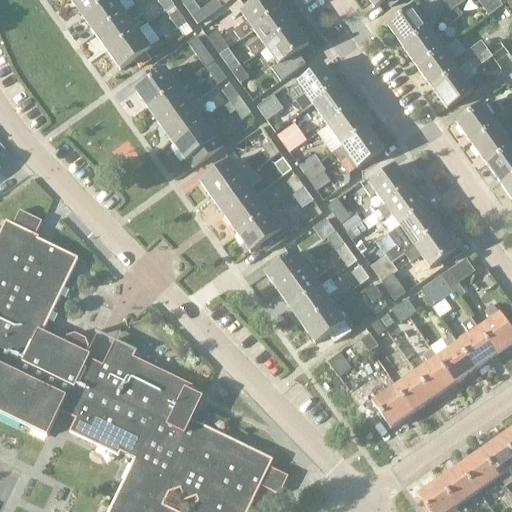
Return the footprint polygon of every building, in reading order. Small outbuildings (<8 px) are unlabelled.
[(74,0),(70,3),(83,20),(111,0),(74,0)] [(111,0),(103,6),(83,20),(95,38),(125,16),(124,16),(135,8),(128,0),(111,0)] [(167,0),(154,0),(165,14),(173,8),(167,0)] [(239,43),(253,34),(282,12),(273,0),(261,0),(254,5),(250,0),(245,0),(228,13),(233,20),(240,15),(247,24),(233,34),(239,43)] [(365,0),(374,12),(390,0),(365,0)] [(437,0),(449,15),(440,21),(441,22),(449,16),(456,11),(455,10),(456,10),(467,2),(466,0),(437,0)] [(473,0),(482,12),(498,2),(496,0),(473,0)] [(191,1),(182,7),(191,20),(200,13),(191,1)] [(124,16),(125,16),(95,38),(108,55),(137,34),(131,25),(141,17),(135,8),(124,16)] [(428,17),(421,22),(413,10),(386,29),(401,50),(428,31),(434,26),(428,17)] [(461,18),(456,10),(455,10),(456,11),(449,16),(441,22),(446,29),(461,18)] [(252,59),(264,50),(294,29),(282,12),(253,34),(258,41),(246,50),(252,59)] [(185,25),(177,13),(168,19),(177,31),(185,25)] [(304,67),(295,56),(307,47),(294,29),(264,50),(277,68),(271,73),(279,85),(304,67)] [(401,50),(416,71),(442,52),(428,31),(401,50)] [(150,52),(137,34),(108,55),(120,73),(150,52)] [(223,47),(214,35),(206,41),(214,53),(223,47)] [(195,39),(186,45),(204,71),(213,64),(195,39)] [(416,71),(431,91),(457,73),(457,72),(470,63),(485,53),(480,45),(451,64),(442,52),(416,71)] [(227,52),(219,58),(227,69),(236,63),(227,52)] [(491,60),(485,53),(470,63),(475,71),(491,60)] [(311,107),(311,108),(337,90),(322,68),(287,94),(302,113),(311,107)] [(240,69),(231,75),(240,87),(248,81),(240,69)] [(226,82),(217,70),(208,76),(217,88),(226,82)] [(135,94),(148,112),(178,91),(165,73),(135,94)] [(472,94),(473,97),(482,90),(474,79),(466,85),(457,73),(431,91),(446,113),(472,94)] [(221,94),(229,105),(238,99),(229,87),(221,94)] [(311,108),(326,129),(352,110),(337,90),(311,108)] [(148,112),(160,129),(198,102),(198,101),(189,107),(178,91),(148,112)] [(257,110),(267,123),(283,111),(273,98),(257,110)] [(229,105),(228,105),(233,111),(241,123),(250,116),(242,104),(238,99),(229,105)] [(201,124),(196,117),(204,111),(198,102),(160,129),(173,147),(211,119),(210,118),(201,124)] [(455,126),(470,148),(497,129),(482,108),(455,126)] [(326,129),(341,149),(332,156),(367,131),(352,110),(326,129)] [(216,140),(214,142),(209,134),(217,128),(211,119),(173,147),(185,164),(187,162),(193,170),(223,149),(216,140)] [(306,143),(293,125),(276,138),(289,155),(306,143)] [(511,136),(505,141),(497,129),(470,148),(485,168),(511,149),(511,148),(511,136)] [(383,153),(367,131),(332,156),(338,163),(346,157),(356,170),(357,172),(383,153)] [(278,156),(270,144),(260,150),(269,162),(278,156)] [(485,168),(500,188),(511,179),(511,150),(511,149),(485,168)] [(297,169),(303,177),(319,166),(313,158),(297,169)] [(290,173),(282,161),(273,167),(282,179),(290,173)] [(200,185),(213,203),(254,174),(253,173),(242,181),(230,164),(200,185)] [(324,173),(319,166),(303,177),(309,185),(324,173)] [(383,209),(409,190),(394,169),(368,188),(363,191),(369,199),(374,196),(383,209)] [(213,203),(225,221),(255,200),(248,190),(260,183),(254,174),(213,203)] [(285,185),(293,196),(303,190),(294,178),(285,185)] [(511,205),(511,179),(500,188),(511,205)] [(424,211),(409,190),(383,209),(378,213),(384,220),(389,217),(398,230),(424,211)] [(361,226),(360,225),(348,208),(350,206),(344,197),(326,210),(346,236),(361,226)] [(225,221),(237,238),(276,211),(275,210),(266,215),(255,200),(225,221)] [(260,248),(265,255),(291,237),(287,230),(280,234),(273,225),(282,220),(276,211),(237,238),(250,255),(260,248)] [(375,278),(391,266),(404,257),(439,232),(424,211),(398,230),(386,238),(395,250),(384,258),(386,260),(370,271),(375,278)] [(0,416),(46,439),(59,414),(67,418),(75,422),(69,434),(118,458),(120,455),(134,462),(110,511),(247,511),(259,488),(278,497),(287,479),(268,470),(271,462),(191,424),(202,400),(190,394),(193,389),(143,365),(148,355),(136,349),(134,352),(114,343),(98,375),(84,368),(89,357),(85,355),(88,349),(85,342),(74,336),(66,339),(63,345),(41,334),(77,261),(35,240),(36,238),(34,237),(41,224),(18,213),(12,226),(5,223),(0,233),(0,416)] [(351,244),(366,233),(361,226),(346,236),(351,244)] [(409,266),(419,259),(428,272),(454,253),(439,232),(404,257),(409,266)] [(326,241),(335,254),(344,247),(335,235),(326,241)] [(335,254),(342,263),(347,270),(356,264),(344,247),(335,254)] [(264,277),(277,295),(318,266),(317,264),(306,272),(295,256),(264,277)] [(465,262),(440,279),(448,292),(449,291),(456,300),(464,295),(457,285),(474,274),(465,262)] [(319,289),(313,282),(324,274),(318,266),(277,295),(289,312),(320,291),(319,289)] [(396,273),(391,266),(375,278),(381,285),(396,273)] [(368,281),(360,269),(350,276),(358,288),(368,281)] [(444,301),(441,297),(448,292),(440,279),(432,284),(433,285),(420,294),(431,310),(444,301)] [(289,312),(301,330),(332,308),(325,299),(336,291),(329,282),(319,289),(320,291),(289,312)] [(380,299),(372,287),(363,293),(371,305),(380,299)] [(407,302),(398,308),(407,321),(415,315),(407,302)] [(344,326),(332,308),(301,330),(314,347),(344,326)] [(398,308),(391,313),(399,326),(407,321),(398,308)] [(476,332),(494,359),(511,346),(511,337),(492,308),(483,314),(489,323),(476,332)] [(387,317),(380,322),(385,331),(393,326),(387,317)] [(377,321),(370,327),(378,338),(385,332),(377,321)] [(456,346),(455,346),(474,373),(494,359),(476,332),(469,321),(462,326),(465,331),(469,337),(456,346)] [(408,322),(388,334),(396,346),(415,333),(408,322)] [(368,336),(359,342),(368,355),(377,349),(368,336)] [(435,361),(434,361),(453,388),(474,373),(455,346),(456,346),(450,338),(442,343),(448,351),(435,361)] [(359,342),(353,347),(362,360),(368,355),(359,342)] [(427,366),(413,375),(432,402),(453,388),(434,361),(435,361),(429,352),(421,357),(427,366)] [(383,354),(374,359),(385,375),(393,370),(383,354)] [(349,371),(348,369),(349,369),(340,356),(339,356),(326,365),(337,380),(349,371)] [(413,375),(392,390),(411,417),(432,402),(413,375)] [(392,390),(370,405),(389,432),(411,417),(392,390)] [(511,432),(500,440),(511,457),(511,432)] [(497,481),(499,480),(505,488),(511,482),(511,480),(507,474),(511,470),(511,457),(500,440),(479,455),(497,481)] [(479,455),(459,469),(477,495),(497,481),(479,455)] [(459,469),(438,484),(456,510),(477,495),(459,469)] [(452,511),(456,510),(438,484),(416,498),(425,511),(452,511)]
